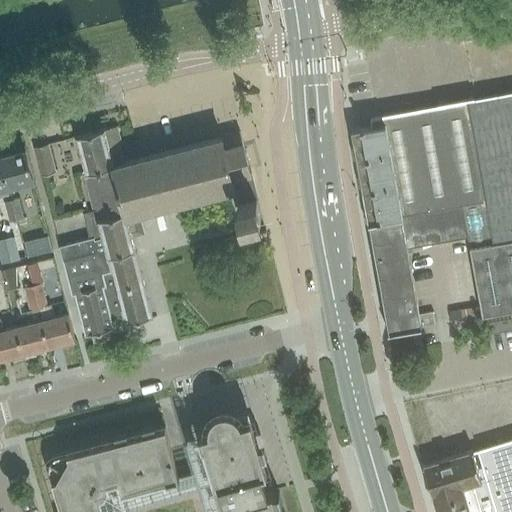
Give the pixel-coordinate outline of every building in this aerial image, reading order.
[(511,308),(511,91),(467,99),(376,115),(370,116),(370,117),(372,125),(351,129),(368,221),(463,204),(468,235),(482,314),(511,308)] [(117,125),(76,135),(86,172),(123,163),(123,162),(118,143),(121,142),(117,125)] [(75,293),(75,292),(103,285),(112,317),(122,314),(125,324),(153,317),(132,235),(143,232),(137,210),(234,185),(242,218),(261,213),(246,156),(240,132),(123,162),(123,163),(86,173),(95,208),(83,211),(90,236),(59,244),(72,293),(75,293)] [(55,171),(47,143),(47,142),(34,146),(42,175),(55,171)] [(33,180),(25,148),(21,149),(20,147),(10,147),(11,152),(0,155),(8,187),(33,180)] [(0,188),(8,187),(0,155),(0,188)] [(7,211),(20,207),(18,197),(4,200),(7,211)] [(407,246),(468,235),(463,204),(368,221),(368,223),(370,222),(389,329),(388,330),(388,331),(422,325),(422,324),(436,321),(433,310),(419,313),(407,246)] [(20,207),(7,211),(10,221),(23,217),(20,207)] [(19,259),(16,249),(15,242),(0,245),(0,258),(1,263),(19,259)] [(28,298),(44,294),(41,282),(25,286),(28,298)] [(75,292),(75,293),(86,335),(92,333),(94,341),(111,337),(109,329),(115,327),(112,317),(103,285),(75,292)] [(49,345),(75,338),(68,312),(55,315),(52,304),(47,305),(44,294),(28,298),(31,309),(38,307),(42,319),(49,345)] [(23,351),(49,345),(42,319),(38,307),(31,309),(26,311),(28,322),(17,325),(23,351)] [(486,333),(511,328),(511,321),(511,317),(484,322),(486,333)] [(0,357),(23,351),(17,325),(3,329),(0,318),(0,357)] [(268,492),(262,472),(266,471),(262,457),(267,455),(264,443),(258,444),(248,411),(236,415),(235,413),(234,412),(231,411),(229,410),(226,409),(225,409),(221,409),(218,410),(217,411),(215,412),(214,413),(213,414),(212,415),(211,416),(210,417),(209,419),(208,420),(208,422),(208,424),(208,425),(208,427),(208,428),(209,430),(199,433),(222,511),(278,511),(276,505),(282,503),(278,491),(273,493),(272,490),(268,492)] [(120,493),(178,478),(165,425),(156,428),(154,422),(142,426),(143,431),(128,435),(127,430),(114,433),(116,438),(67,451),(68,455),(55,477),(52,478),(62,511),(118,511),(115,501),(103,505),(100,496),(104,495),(109,487),(108,483),(117,481),(120,493)] [(473,449),(422,464),(431,494),(433,493),(438,511),(511,511),(511,437),(478,448),(473,450),(473,449)] [(101,511),(277,511),(264,468),(215,483),(210,468),(98,501),(101,511)]
